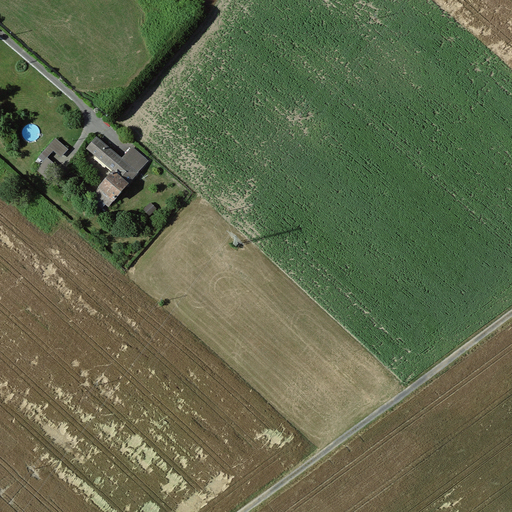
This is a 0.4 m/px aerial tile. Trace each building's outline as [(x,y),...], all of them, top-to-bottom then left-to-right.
[(97,138),(87,150),(114,173),(129,186),(150,162),(133,147),(122,160),(97,138)] [(61,159),(69,151),(56,139),(40,156),(45,161),(53,152),(61,159)] [(57,168),(49,160),(38,171),(46,179),(57,168)] [(129,186),(114,173),(99,191),(115,205),(130,187),(129,186)] [(150,203),(144,210),(150,216),(157,210),(150,203)]
